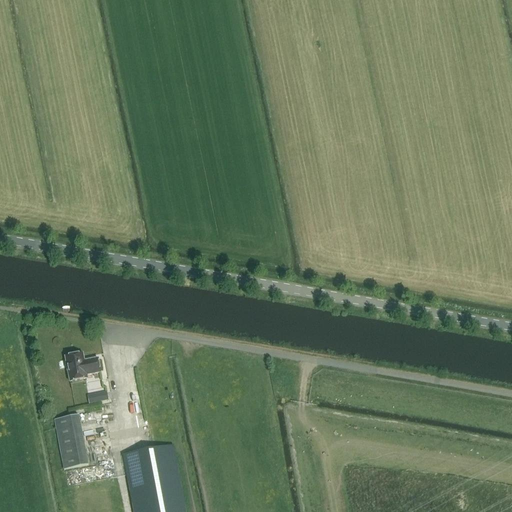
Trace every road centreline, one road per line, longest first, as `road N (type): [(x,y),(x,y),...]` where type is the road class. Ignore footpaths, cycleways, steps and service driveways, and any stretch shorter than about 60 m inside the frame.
road 1 (tertiary): [(511,327),(0,239)]
road 2 (unclassified): [(511,394),(115,325)]
